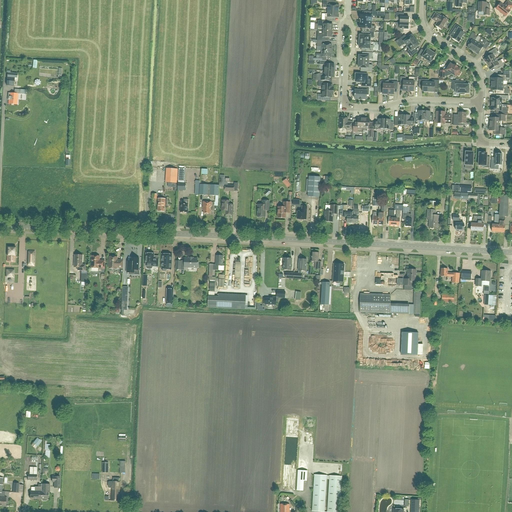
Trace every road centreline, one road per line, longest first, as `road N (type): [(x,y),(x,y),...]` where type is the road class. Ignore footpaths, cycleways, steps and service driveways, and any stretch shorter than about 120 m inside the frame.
road 1 (tertiary): [(511,253),(0,224)]
road 2 (track): [(449,143),(372,155),(293,146),(309,0)]
road 3 (residential): [(344,104),(481,101)]
road 4 (residential): [(481,101),(477,65),(424,29),(422,0)]
